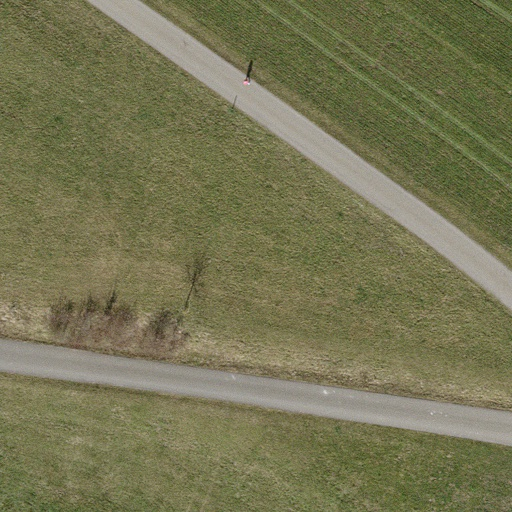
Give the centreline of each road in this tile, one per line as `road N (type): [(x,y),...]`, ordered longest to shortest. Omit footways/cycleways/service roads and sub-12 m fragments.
road 1 (track): [(0,355),(511,428)]
road 2 (track): [(511,294),(119,0)]
